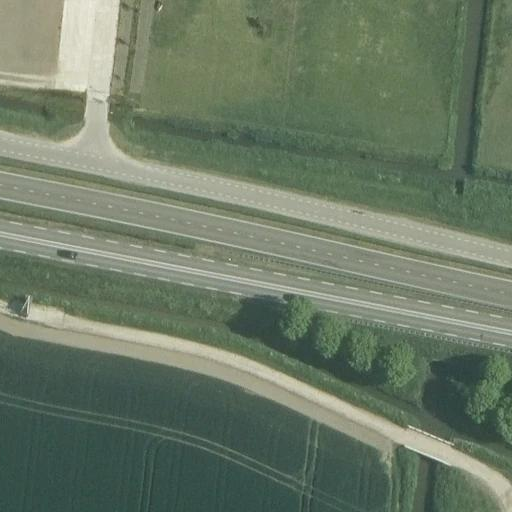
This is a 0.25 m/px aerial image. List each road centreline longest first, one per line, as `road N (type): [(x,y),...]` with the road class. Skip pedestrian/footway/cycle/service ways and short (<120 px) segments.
road 1 (track): [(509,511),(484,477),(246,367),(0,306)]
road 2 (unclassified): [(511,258),(0,146)]
road 3 (primary): [(511,337),(0,237)]
